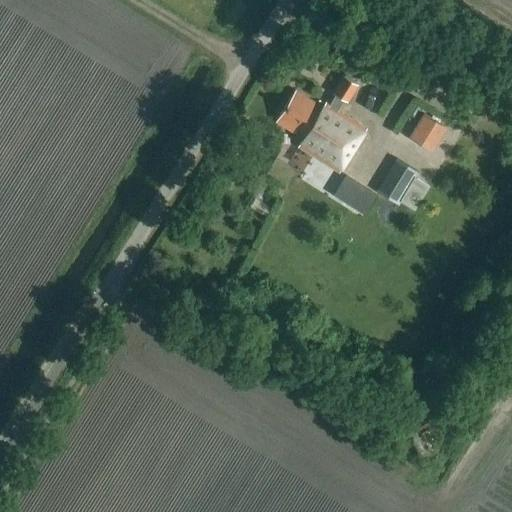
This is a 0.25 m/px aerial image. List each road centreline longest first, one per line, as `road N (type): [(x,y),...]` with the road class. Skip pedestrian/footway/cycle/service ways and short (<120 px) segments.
road 1 (unclassified): [(119,276),(285,0)]
road 2 (track): [(0,494),(114,312),(119,276)]
road 3 (track): [(140,0),(246,62)]
